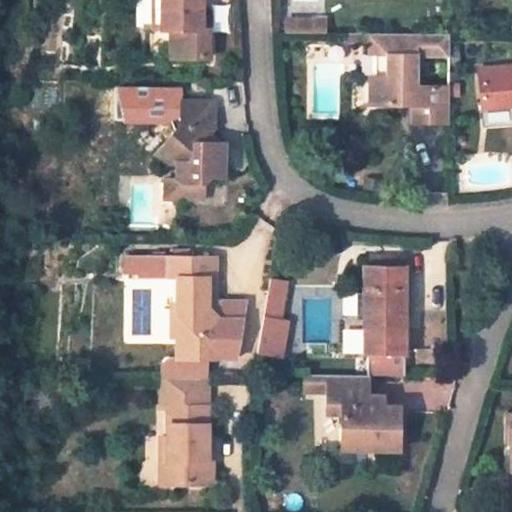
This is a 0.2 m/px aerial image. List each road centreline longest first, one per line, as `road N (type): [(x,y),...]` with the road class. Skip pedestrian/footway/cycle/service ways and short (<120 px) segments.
road 1 (residential): [(511,219),(379,216),(325,204),(287,182),(262,129),(254,0)]
road 2 (residential): [(511,301),(474,392),(442,511)]
